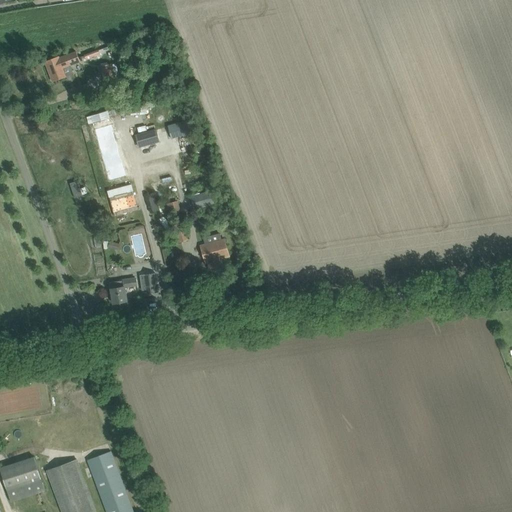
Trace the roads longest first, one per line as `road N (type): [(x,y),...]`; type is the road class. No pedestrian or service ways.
road 1 (unclassified): [(93,341),(511,281)]
road 2 (unclassified): [(93,341),(0,93)]
